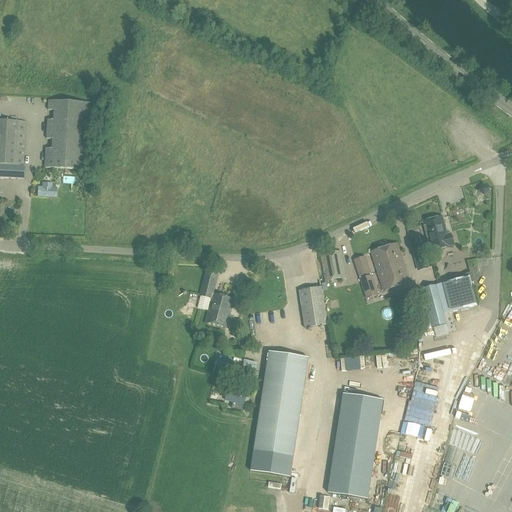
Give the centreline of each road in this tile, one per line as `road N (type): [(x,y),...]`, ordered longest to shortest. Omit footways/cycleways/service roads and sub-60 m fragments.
road 1 (unclassified): [(0,246),(282,253),(511,153)]
road 2 (secondary): [(511,110),(373,0)]
